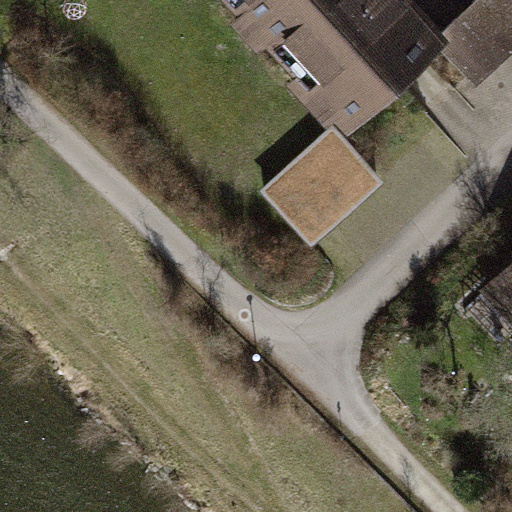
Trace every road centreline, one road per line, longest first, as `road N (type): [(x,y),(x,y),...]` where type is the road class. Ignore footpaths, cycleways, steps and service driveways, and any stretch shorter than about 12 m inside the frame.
road 1 (track): [(0,76),(454,511)]
road 2 (residential): [(303,359),(511,156)]
